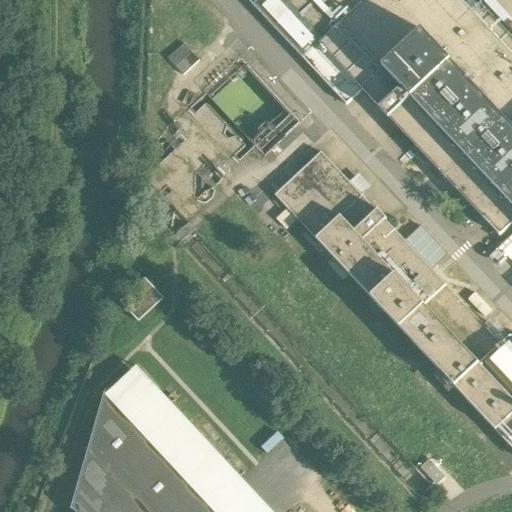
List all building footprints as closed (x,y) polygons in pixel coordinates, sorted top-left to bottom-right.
[(323,41),(284,0),(248,0),(346,105),(362,90),(319,45),(323,41)] [(511,129),(390,0),(284,0),(323,41),(319,45),(362,90),(380,109),(379,110),(388,120),(389,119),(499,236),(511,224),(511,129)] [(511,0),(483,0),(471,12),(459,0),(390,0),(511,129),(511,0)] [(184,45),(168,60),(175,68),(191,53),(184,45)] [(170,189),(232,197),(243,115),(201,110),(200,122),(173,119),(165,182),(171,183),(170,189)] [(362,197),(321,153),(275,196),(288,211),(313,188),(340,217),(362,197)] [(360,174),(351,181),(360,193),(369,186),(360,174)] [(376,212),(362,197),(340,217),(313,188),(288,211),(511,449),(511,400),(479,365),(500,345),(385,222),(386,220),(378,211),(376,212)] [(420,227),(406,242),(431,267),(446,253),(420,227)] [(511,235),(490,256),(498,264),(507,257),(511,261),(511,260),(511,235)] [(167,249),(168,272),(196,271),(196,248),(167,249)] [(145,281),(120,304),(138,323),(163,300),(145,281)] [(108,393),(217,511),(269,511),(135,367),(108,393)] [(215,511),(106,394),(104,393),(71,510),(73,511),(74,511),(215,511)]
